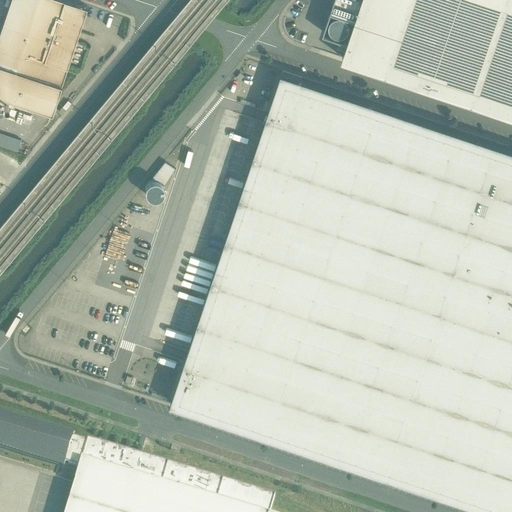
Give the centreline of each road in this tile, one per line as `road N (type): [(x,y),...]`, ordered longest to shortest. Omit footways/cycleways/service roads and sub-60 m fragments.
road 1 (unclassified): [(434,511),(0,367)]
road 2 (unclassified): [(0,341),(250,38)]
road 3 (unclassified): [(511,126),(250,38)]
road 4 (unclassified): [(161,9),(0,203)]
